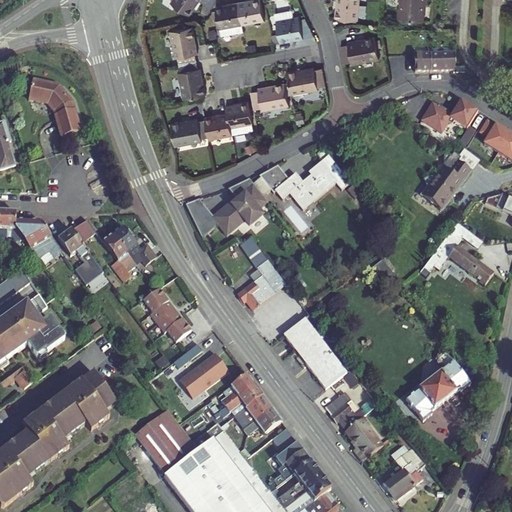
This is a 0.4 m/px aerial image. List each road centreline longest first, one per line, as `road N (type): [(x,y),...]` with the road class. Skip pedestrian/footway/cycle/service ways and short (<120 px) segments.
road 1 (secondary): [(92,30),(117,126),(149,204),(224,313)]
road 2 (secondary): [(224,313),(375,511)]
road 3 (residential): [(168,199),(342,118)]
road 4 (residential): [(342,118),(405,88),(439,86),(511,124)]
road 5 (secondary): [(168,199),(114,26)]
road 6 (residential): [(473,478),(511,343)]
road 7 (secondary): [(224,313),(168,199)]
road 8 (residential): [(342,118),(330,48),(311,0)]
